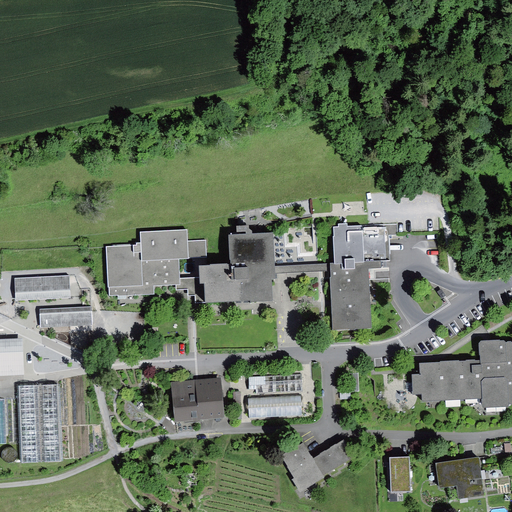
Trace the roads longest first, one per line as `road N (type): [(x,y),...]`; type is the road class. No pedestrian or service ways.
road 1 (residential): [(511,280),(482,288),(383,350),(94,368)]
road 2 (track): [(147,511),(127,492),(94,368)]
road 3 (track): [(115,452),(50,480),(0,485)]
